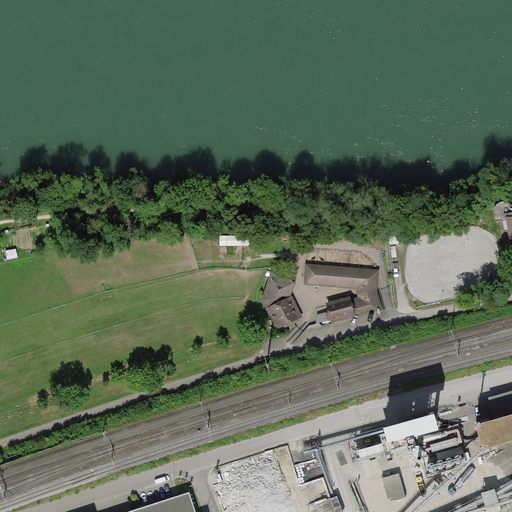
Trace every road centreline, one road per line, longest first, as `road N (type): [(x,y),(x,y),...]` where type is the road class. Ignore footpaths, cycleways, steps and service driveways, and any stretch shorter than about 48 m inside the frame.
road 1 (track): [(0,447),(237,366),(511,296)]
road 2 (residential): [(194,469),(511,377)]
road 3 (residential): [(59,511),(194,469)]
